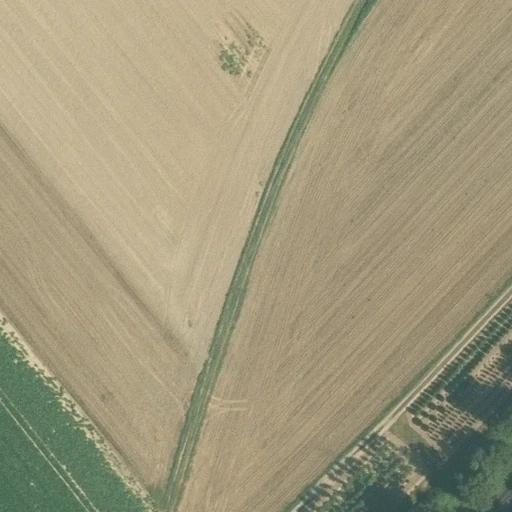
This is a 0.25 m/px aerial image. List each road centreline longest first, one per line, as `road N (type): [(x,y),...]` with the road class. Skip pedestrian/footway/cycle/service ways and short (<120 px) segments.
road 1 (track): [(359,0),(280,167),(167,511)]
road 2 (track): [(278,511),(511,278)]
